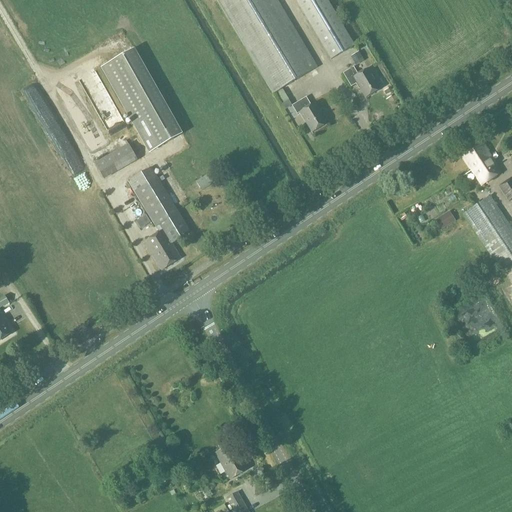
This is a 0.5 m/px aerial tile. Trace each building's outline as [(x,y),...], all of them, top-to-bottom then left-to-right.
[(275,0),(221,0),(217,3),(273,96),(317,69),(275,0)] [(294,0),(331,61),(354,47),(326,0),(294,0)] [(102,70),(151,155),(182,137),(133,52),(102,70)] [(365,61),(359,52),(351,57),(356,66),(365,61)] [(74,73),(105,131),(117,124),(86,67),(74,73)] [(352,88),(357,84),(366,99),(380,90),(368,70),(358,76),(354,68),(344,74),(352,88)] [(315,105),(312,106),(307,98),(293,106),(298,115),(300,113),(312,134),(327,125),(320,114),(321,114),(315,105)] [(87,135),(89,143),(100,140),(97,132),(87,135)] [(91,150),(101,147),(99,141),(89,144),(91,150)] [(461,155),(482,186),(502,173),(488,153),(489,152),(482,141),(461,155)] [(129,145),(95,164),(104,180),(138,161),(138,160),(140,158),(138,155),(136,156),(129,145)] [(128,182),(134,191),(159,234),(145,243),(162,271),(182,260),(172,244),(191,233),(158,178),(152,168),(128,182)] [(214,172),(197,183),(202,192),(220,181),(214,172)] [(511,200),(511,178),(511,179),(500,187),(510,202),(511,200)] [(511,262),(511,228),(490,197),(463,215),(500,270),(511,262)] [(435,221),(441,230),(451,224),(445,214),(435,221)] [(142,230),(148,225),(142,217),(136,221),(142,230)] [(0,309),(0,310),(10,304),(5,297),(0,299),(0,309)] [(11,334),(0,316),(0,341),(9,335),(11,334)] [(12,323),(27,357),(42,350),(28,316),(12,323)] [(234,447),(218,457),(231,479),(247,470),(234,447)] [(248,511),(237,492),(227,498),(234,511),(248,511)]
